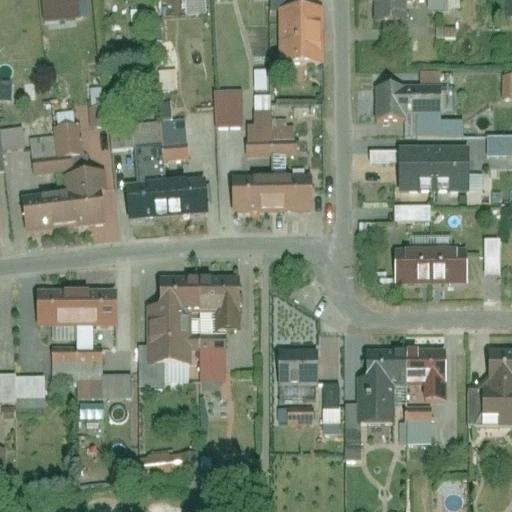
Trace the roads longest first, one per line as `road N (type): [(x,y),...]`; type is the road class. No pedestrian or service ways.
road 1 (residential): [(329,259),(300,246),(0,270)]
road 2 (residential): [(340,0),(343,230),(329,259)]
road 3 (residential): [(511,322),(351,315),(329,259)]
